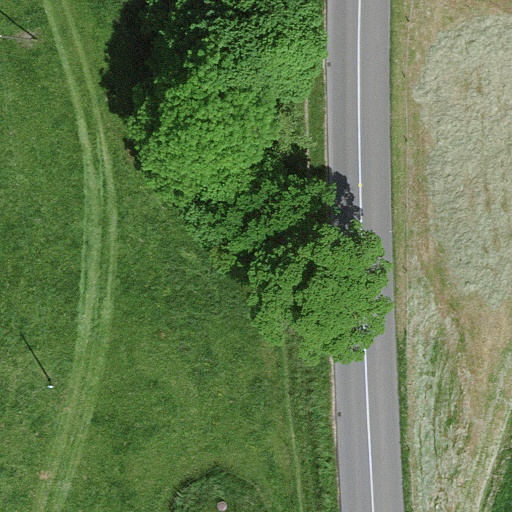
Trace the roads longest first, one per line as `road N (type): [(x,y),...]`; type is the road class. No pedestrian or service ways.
road 1 (track): [(124,511),(84,78),(68,0)]
road 2 (tertiary): [(360,0),(360,225),(374,511)]
